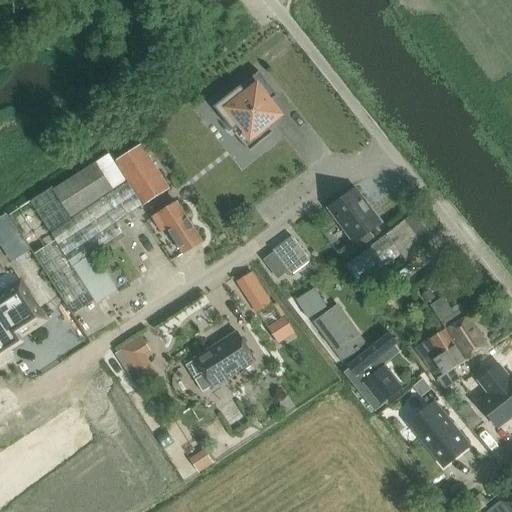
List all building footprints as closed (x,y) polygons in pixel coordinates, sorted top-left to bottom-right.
[(229,96),(214,108),(224,120),(236,135),(250,152),(274,133),(267,125),(279,115),(270,103),(278,96),(259,72),(241,87),(229,96)] [(53,189),(8,217),(75,319),(117,292),(100,265),(103,264),(100,259),(97,260),(94,255),(123,236),(116,225),(144,207),(170,190),(141,146),(115,163),(110,155),(95,164),(54,191),(53,189)] [(381,224),(356,190),(329,210),(354,244),(356,242),(369,232),(381,224)] [(202,243),(177,203),(153,218),(162,232),(167,229),(184,255),(202,243)] [(442,234),(422,208),(405,221),(425,247),(442,234)] [(5,216),(0,218),(0,245),(1,245),(11,261),(27,251),(5,216)] [(406,261),(425,247),(405,221),(387,235),(345,265),(359,285),(400,254),(406,261)] [(369,232),(356,242),(361,249),(374,239),(369,232)] [(292,237),(273,251),(291,276),(310,261),(292,237)] [(252,274),(240,281),(260,312),(272,305),(252,274)] [(0,362),(11,355),(8,350),(20,343),(18,339),(45,322),(20,284),(0,297),(0,362)] [(315,290),(297,301),(308,319),(327,308),(315,290)] [(431,307),(446,330),(467,362),(489,348),(467,316),(464,318),(460,313),(454,317),(443,299),(431,307)] [(367,346),(337,306),(316,322),(345,362),(367,346)] [(287,322),(270,333),(278,345),(295,334),(287,322)] [(454,370),(467,362),(446,330),(414,350),(446,390),(461,380),(454,370)] [(255,362),(237,333),(221,343),(222,344),(212,350),(212,349),(195,360),(186,366),(200,388),(209,382),(213,389),(255,362)] [(389,333),(348,366),(380,406),(387,401),(403,388),(385,365),(388,363),(383,356),(395,347),(398,344),(397,344),(389,334),(389,333)] [(143,384),(153,378),(131,344),(121,350),(143,384)] [(499,366),(480,382),(490,395),(479,404),(498,428),(511,417),(511,378),(510,380),(499,366)] [(423,380),(413,388),(421,398),(431,390),(423,380)] [(485,421),(472,403),(460,413),(472,430),(485,421)] [(434,404),(410,424),(444,466),(468,446),(434,404)] [(207,455),(193,464),(199,474),(213,465),(207,455)] [(511,511),(511,494),(502,502),(489,511),(511,511)] [(480,511),(486,507),(478,498),(462,511),(480,511)]
